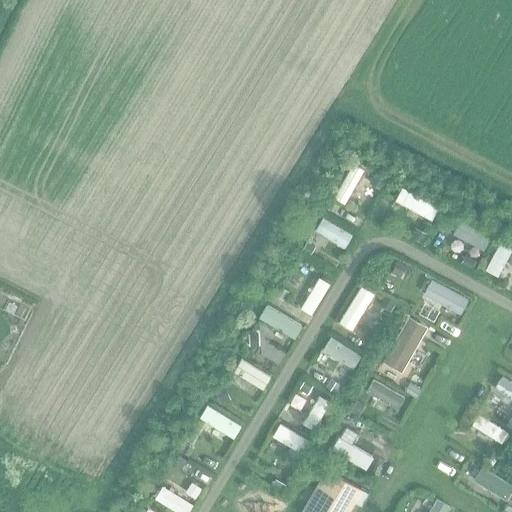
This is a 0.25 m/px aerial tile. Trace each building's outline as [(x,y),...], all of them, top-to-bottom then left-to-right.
[(353,163),(334,197),(345,203),(364,169),(353,163)] [(408,171),(401,186),(441,202),(447,186),(408,171)] [(439,207),(402,187),(395,200),(432,220),(439,207)] [(352,235),(325,220),(319,230),(346,246),(352,235)] [(491,236),(466,221),(459,231),(475,240),(473,243),(478,247),(480,243),(485,246),(491,236)] [(511,246),(502,240),(487,266),(497,272),(504,261),(507,263),(511,255),(508,254),(511,247),(511,246)] [(467,298),(431,279),(425,290),(461,309),(467,298)] [(310,313),(324,291),(314,285),(301,308),(310,313)] [(361,287),(344,317),(354,322),(364,304),(368,306),(371,300),(368,298),(371,293),(361,287)] [(302,325),(266,304),(259,317),(294,338),(302,325)] [(328,332),(361,351),(369,337),(336,317),(328,332)] [(439,348),(404,327),(396,339),(432,361),(439,348)] [(323,346),(354,366),(360,356),(330,336),(323,346)] [(303,393),(317,371),(304,364),(291,385),(303,393)] [(266,365),(250,390),(260,396),(275,371),(266,365)] [(409,382),(381,365),(375,375),(403,392),(409,382)] [(498,387),(511,395),(511,381),(505,377),(498,387)] [(214,387),(205,400),(240,423),(249,409),(214,387)] [(318,397),(303,423),(313,429),(329,403),(318,397)] [(389,416),(358,398),(352,408),(383,426),(389,416)] [(511,409),(486,398),(480,410),(511,424),(511,409)] [(211,405),(188,443),(198,449),(204,439),(209,442),(223,418),(219,415),(221,411),(211,405)] [(473,424),(501,442),(508,432),(479,414),(473,424)] [(376,445),(381,434),(346,416),(340,427),(376,445)] [(311,441),(280,423),(272,436),(291,447),(288,452),(295,456),(298,451),(303,454),(311,441)] [(373,452),(340,433),(333,443),(366,463),(373,452)] [(511,460),(490,448),(481,463),(507,479),(511,470),(511,460)] [(474,480),(505,499),(511,488),(511,484),(482,466),(474,480)] [(163,482),(194,500),(202,486),(170,468),(163,482)] [(301,511),(351,511),(363,494),(326,472),(301,511)] [(187,511),(193,504),(163,485),(155,497),(178,511),(187,511)] [(438,503),(432,511),(446,511),(448,509),(438,503)]
